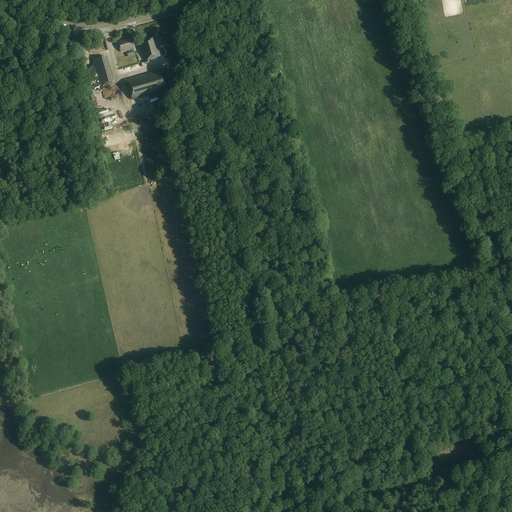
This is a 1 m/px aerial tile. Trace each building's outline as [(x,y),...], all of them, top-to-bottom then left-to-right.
[(160,56),(154,35),(140,40),(146,61),(157,58),(156,57),(160,56)] [(134,48),(131,38),(117,42),(121,52),(134,48)] [(113,81),(105,56),(93,60),(100,84),(113,81)] [(169,88),(164,69),(126,80),(131,99),(169,88)] [(103,110),(102,107),(111,104),(109,101),(97,104),(100,111),(103,110)] [(99,118),(109,116),(109,119),(120,116),(119,110),(98,115),(99,118)] [(105,148),(107,157),(121,155),(120,146),(105,148)] [(143,207),(140,194),(132,196),(135,209),(143,207)]
